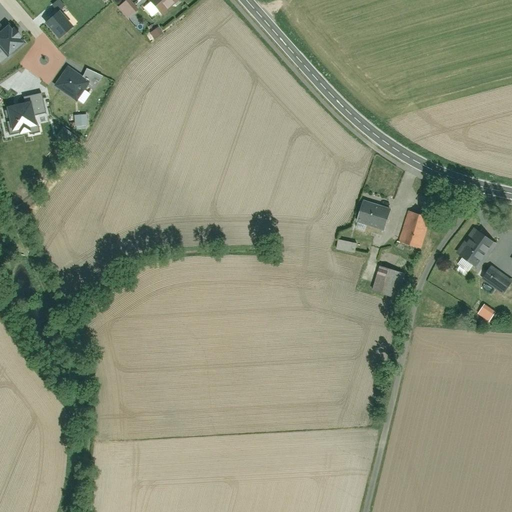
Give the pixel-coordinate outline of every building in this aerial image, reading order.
[(131,18),(142,9),(134,0),(128,0),(121,6),(131,18)] [(154,0),(167,13),(181,0),(154,0)] [(66,10),(52,22),(65,39),(80,27),(66,10)] [(9,30),(0,19),(0,37),(1,36),(9,30)] [(9,30),(1,36),(15,54),(32,42),(17,23),(9,30)] [(161,26),(153,33),(159,39),(166,33),(161,26)] [(73,65),(59,85),(81,101),(95,82),(73,65)] [(40,103),(14,107),(18,130),(43,126),(40,103)] [(78,114),(78,129),(91,128),(90,114),(78,114)] [(360,202),(353,222),(381,232),(388,212),(360,202)] [(408,215),(400,243),(419,249),(427,220),(408,215)] [(474,231),(455,257),(476,272),(495,246),(474,231)] [(335,241),(334,250),(352,254),(353,250),(368,253),(369,247),(335,241)] [(487,268),(479,280),(502,294),(509,281),(487,268)] [(377,270),(371,294),(395,300),(401,275),(377,270)] [(484,307),(478,315),(490,323),(495,315),(484,307)]
